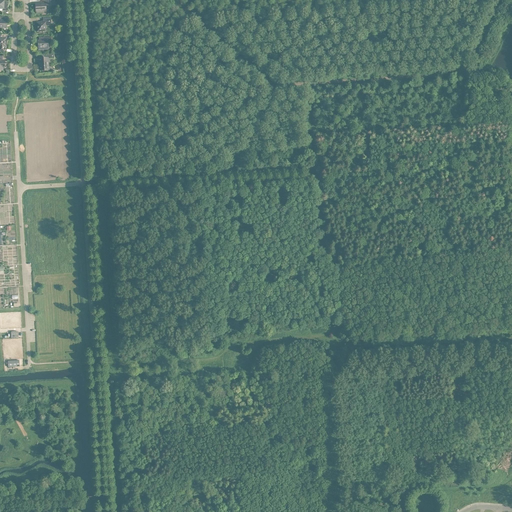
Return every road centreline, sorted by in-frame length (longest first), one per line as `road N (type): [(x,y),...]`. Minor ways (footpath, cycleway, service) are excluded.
road 1 (residential): [(20,186),(83,183),(71,0)]
road 2 (residential): [(29,365),(20,186)]
